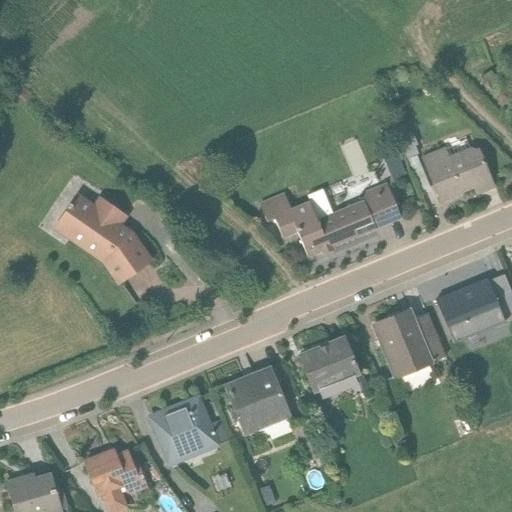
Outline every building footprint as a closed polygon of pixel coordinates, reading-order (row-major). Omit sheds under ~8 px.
[(407,132),(397,136),(420,194),(430,190),(407,132)] [(452,143),(455,151),(476,143),(473,135),(452,143)] [(444,148),(422,157),(440,203),(473,188),(475,195),(493,189),(474,146),(447,157),(444,148)] [(403,151),(388,154),(394,177),(408,173),(403,151)] [(297,232),(307,258),(400,219),(385,184),(360,194),(363,199),(316,219),(308,201),(290,208),(284,193),(258,204),(265,222),(273,219),(282,239),(297,232)] [(76,193),(51,228),(100,263),(116,285),(153,262),(129,230),(76,193)] [(487,278),(434,299),(453,345),(506,324),(487,278)] [(414,319),(410,308),(370,324),(393,380),(432,365),(431,362),(414,319)] [(427,313),(414,319),(431,362),(445,356),(427,313)] [(296,354),(313,394),(318,392),(355,377),(359,376),(344,335),(296,354)] [(223,384),(243,437),(290,419),(271,366),(223,384)] [(355,377),(318,392),(321,399),(358,385),(355,377)] [(198,395),(147,416),(168,468),(218,446),(198,395)] [(82,460),(96,498),(102,496),(107,511),(123,511),(128,511),(119,488),(122,487),(126,496),(146,488),(137,464),(133,465),(127,450),(115,454),(113,449),(82,460)] [(62,511),(50,473),(35,477),(33,472),(3,481),(12,511),(62,511)]
